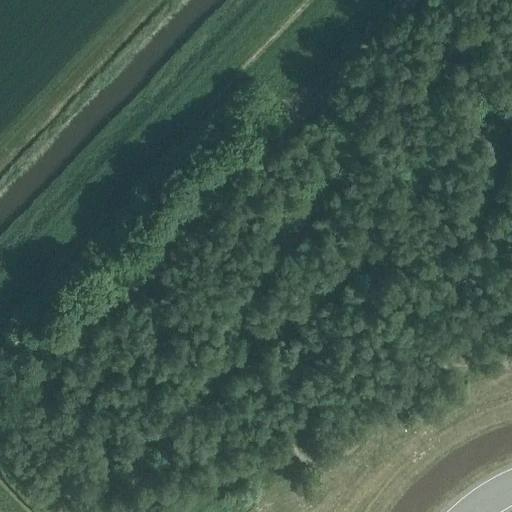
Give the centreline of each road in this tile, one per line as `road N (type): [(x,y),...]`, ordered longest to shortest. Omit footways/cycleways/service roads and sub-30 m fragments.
road 1 (track): [(415,0),(45,385),(70,511)]
road 2 (track): [(511,365),(481,372),(461,357),(465,343),(511,299)]
